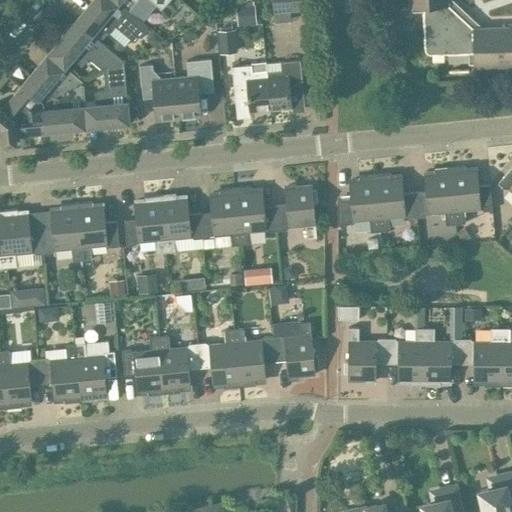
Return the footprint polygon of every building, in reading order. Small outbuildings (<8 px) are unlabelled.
[(92,0),(76,21),(92,34),(100,26),(109,34),(116,26),(135,42),(148,26),(119,2),(116,0),(92,0)] [(116,0),(119,2),(129,10),(136,2),(137,0),(150,0),(162,10),(169,0),(116,0)] [(272,0),(274,23),(291,22),(290,11),(303,10),(301,0),(272,0)] [(424,5),(425,49),(426,50),(426,51),(427,52),(427,53),(428,54),(429,54),(431,54),(475,53),(476,66),(511,64),(511,25),(510,26),(510,28),(474,29),(448,4),(447,0),(410,0),(411,5),(424,5)] [(254,1),(235,5),(239,24),(258,20),(254,1)] [(49,53),(66,67),(72,58),(82,66),(89,58),(104,71),(124,61),(92,34),(76,21),(49,53)] [(231,31),(219,32),(222,51),(234,49),(231,31)] [(45,90),(54,97),(84,82),(66,67),(49,53),(21,85),(30,92),(22,101),(32,109),(43,103),(39,99),(45,90)] [(174,78),(178,118),(201,116),(198,87),(214,86),(211,59),(186,61),(188,77),(174,78)] [(281,62),(266,63),(266,72),(270,109),(292,107),(291,93),(304,92),(300,60),(281,62)] [(124,61),(104,71),(106,91),(95,92),(96,100),(85,101),(88,127),(130,123),(124,61)] [(252,65),(232,67),(235,99),(248,98),(249,111),(270,109),(266,72),(266,63),(265,62),(252,63),(252,65)] [(178,118),(174,78),(154,80),(153,65),(140,66),(143,93),(154,92),(157,120),(178,118)] [(55,108),(44,109),(43,103),(32,109),(32,122),(45,120),(45,131),(88,127),(85,101),(84,82),(54,97),(55,108)] [(0,122),(2,124),(32,109),(22,101),(30,92),(21,85),(3,108),(0,105),(0,122)] [(32,109),(2,124),(2,125),(4,143),(18,142),(17,134),(45,131),(45,120),(32,122),(32,109)] [(464,210),(481,208),(483,210),(492,210),(490,185),(479,186),(477,169),(467,170),(467,166),(451,167),(456,224),(465,223),(464,210)] [(428,213),(444,212),(446,225),(456,224),(451,167),(434,169),(435,173),(424,174),(426,191),(415,192),(417,217),(425,216),(428,213)] [(505,188),(509,188),(511,190),(511,167),(499,183),(505,188)] [(388,217),(406,216),(409,218),(417,217),(415,192),(404,193),(402,176),(392,177),(391,173),(375,174),(380,231),(389,230),(388,217)] [(353,221),(369,219),(370,232),(380,231),(375,174),(359,176),(360,180),(349,181),(351,198),(338,200),(338,225),(351,224),(353,221)] [(317,237),(314,203),(317,203),(316,190),(313,190),(312,185),(285,187),(287,204),(275,205),(278,230),(286,230),(289,226),(289,227),(306,225),(307,238),(317,237)] [(249,231),(267,229),(269,231),(278,230),(275,205),(264,206),(263,190),(252,191),(252,186),(236,188),(241,244),(251,243),(249,231)] [(212,212),(200,213),(204,248),(241,244),(236,188),(220,189),(220,194),(210,195),(212,212)] [(177,194),(161,195),(166,252),(175,251),(204,248),(200,213),(189,214),(187,197),(177,198),(177,194)] [(136,244),(138,241),(154,240),(156,253),(166,252),(161,195),(144,197),(145,201),(135,202),(136,219),(124,220),(126,245),(136,244)] [(90,246),(108,244),(110,247),(118,246),(116,221),(106,222),(104,205),(94,206),(93,202),(77,203),(83,260),(92,259),(90,246)] [(55,250),(71,248),(72,261),(83,260),(77,203),(61,205),(61,209),(51,210),(53,227),(41,229),(44,253),(52,252),(55,249),(55,250)] [(15,254),(33,252),(35,254),(44,253),(41,229),(30,230),(29,212),(18,213),(18,209),(2,211),(7,267),(16,266),(15,254)] [(246,268),(247,282),(274,281),(274,267),(246,268)] [(46,302),(45,288),(9,290),(10,304),(46,302)] [(338,319),(359,319),(358,306),(338,306),(338,319)] [(316,374),(315,369),(318,368),(317,355),(314,355),(311,322),(300,323),(301,336),(285,337),(281,335),(273,336),(276,360),(287,359),(288,377),(316,374)] [(376,380),(376,363),(387,363),(388,338),(378,338),(376,341),(359,341),(360,327),(349,327),(349,362),(345,362),(345,375),(349,375),(349,380),(376,380)] [(262,340),(245,341),(244,328),(235,329),(240,386),(256,384),(256,380),(266,379),(265,361),(276,360),(273,336),(264,337),(262,340)] [(415,341),(399,341),(395,338),(388,338),(387,363),(399,363),(399,381),(409,381),(409,385),(425,385),(425,328),(415,328),(415,341)] [(451,341),(434,341),(434,328),(425,328),(425,385),(441,385),(441,381),(452,381),(452,364),(463,364),(463,338),(454,339),(451,341)] [(490,341),(474,341),(471,338),(463,338),(463,364),(474,364),(474,381),(485,381),(485,385),(501,385),(501,328),(490,328),(490,341)] [(501,341),(501,385),(511,385),(511,341),(510,342),(510,328),(501,328),(501,341)] [(226,343),(210,345),(206,342),(198,343),(201,368),(212,367),(213,384),(224,383),(224,387),(240,386),(235,329),(225,330),(226,343)] [(187,347),(169,349),(168,335),(160,336),(165,393),(181,392),(181,387),(191,386),(189,369),(201,368),(198,343),(189,344),(187,347)] [(125,375),(136,374),(138,391),(148,390),(149,395),(165,393),(160,336),(149,337),(150,350),(134,352),(131,349),(122,350),(125,375)] [(108,341),(76,344),(81,401),(97,399),(97,395),(107,394),(106,377),(116,376),(114,351),(109,352),(108,341)] [(45,357),(39,358),(42,383),(53,382),(54,399),(65,398),(65,403),(81,401),(76,344),(65,345),(65,348),(44,350),(45,357)] [(30,349),(1,351),(6,408),(22,407),(22,402),(32,401),(30,384),(42,383),(39,358),(30,359),(30,349)] [(511,511),(511,483),(504,486),(503,482),(502,480),(502,479),(501,478),(500,478),(499,477),(498,477),(497,477),(490,479),(492,488),(482,491),(482,490),(481,490),(486,511),(511,511)] [(446,499),(445,495),(445,494),(445,493),(444,492),(444,491),(443,491),(442,491),(441,490),(439,490),(433,492),(435,502),(425,504),(425,503),(424,503),(425,511),(461,511),(458,496),(446,499)] [(343,511),(401,511),(399,501),(384,504),(383,504),(368,507),(368,508),(359,510),(358,508),(344,511),(343,511)]
